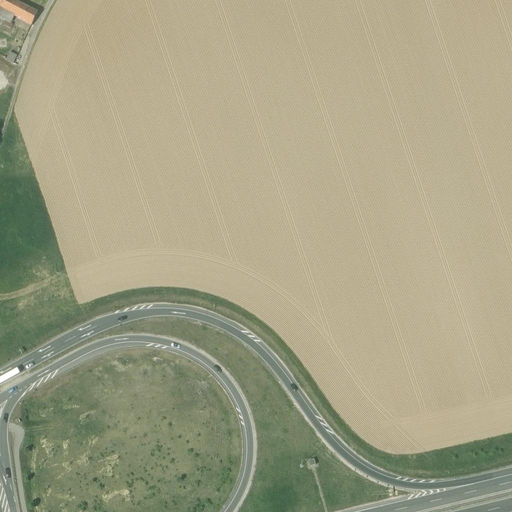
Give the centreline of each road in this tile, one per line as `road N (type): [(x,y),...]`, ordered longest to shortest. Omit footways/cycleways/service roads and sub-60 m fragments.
road 1 (motorway): [(511,476),(429,488),(377,477),(325,436),(261,350),(194,314),(109,320),(0,376)]
road 2 (trunk): [(20,386),(113,341),(162,342),(206,359),(235,393),(248,429),(247,475),(230,511)]
road 3 (trunk): [(511,481),(389,511)]
